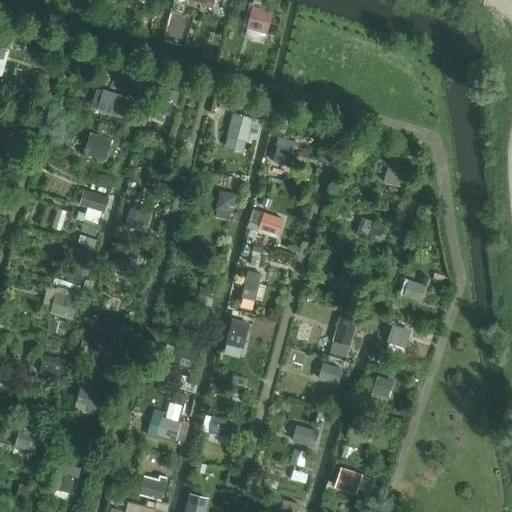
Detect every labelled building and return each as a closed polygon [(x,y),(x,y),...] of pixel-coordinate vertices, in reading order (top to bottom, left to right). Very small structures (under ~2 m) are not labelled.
[(191,0),(191,1),(212,8),(214,0),(191,0)] [(234,0),(232,7),(240,10),(245,7),(247,0),(234,0)] [(253,4),(247,23),(267,29),(272,10),(253,4)] [(176,103),(179,92),(158,87),(152,112),(169,117),(172,102),(176,103)] [(123,118),(129,98),(103,90),(97,110),(123,118)] [(254,137),(259,118),(240,113),(235,136),(248,140),(249,136),(254,137)] [(106,158),(111,139),(89,134),(84,152),(106,158)] [(290,167),(294,150),(277,146),(273,163),(290,167)] [(401,188),(407,168),(389,163),(383,182),(401,188)] [(104,214),(109,200),(84,192),(79,206),(104,214)] [(232,213),(237,196),(220,192),(216,209),(232,213)] [(146,233),(151,215),(129,209),(124,228),(146,233)] [(279,237),(285,220),(263,213),(258,229),(279,237)] [(381,243),(386,226),(365,219),(359,236),(381,243)] [(125,274),(131,252),(117,248),(110,270),(125,274)] [(85,276),(90,260),(76,256),(72,272),(85,276)] [(255,302),(261,275),(247,272),(241,298),(255,302)] [(363,295),(368,279),(348,273),(344,289),(363,295)] [(421,302),(426,286),(405,278),(399,295),(421,302)] [(211,307),(215,291),(200,287),(196,304),(211,307)] [(72,319),(76,301),(54,295),(50,314),(72,319)] [(120,340),(124,323),(98,317),(94,333),(120,340)] [(350,348),(357,324),(340,319),(333,343),(350,348)] [(239,359),(249,325),(232,320),(225,345),(226,346),(224,355),(239,359)] [(406,349),(411,332),(393,327),(388,343),(406,349)] [(193,371),(198,352),(167,344),(162,362),(193,371)] [(63,380),(67,362),(45,356),(41,375),(63,380)] [(337,386),(342,370),(324,364),(319,380),(337,386)] [(378,376),(373,392),(389,397),(394,381),(378,376)] [(94,415),(101,391),(81,385),(74,410),(94,415)] [(46,413),(51,395),(35,391),(30,409),(46,413)] [(180,440),(185,424),(177,422),(177,420),(158,415),(159,410),(150,407),(143,434),(152,437),(153,433),(173,439),(173,438),(180,440)] [(229,442),(234,423),(212,417),(208,436),(229,442)] [(354,418),(349,434),(365,439),(370,424),(354,418)] [(34,454),(41,429),(20,424),(13,449),(34,454)] [(315,447),(319,433),(297,428),(293,441),(315,447)] [(198,465),(196,473),(204,475),(206,467),(198,465)] [(359,493),(364,477),(346,471),(341,487),(359,493)] [(70,495),(75,477),(58,472),(54,490),(70,495)] [(294,472),(292,480),(306,484),(308,476),(294,472)] [(161,502),(165,484),(143,478),(139,497),(161,502)] [(280,499),(276,511),(297,511),(300,504),(280,499)] [(206,511),(207,509),(185,503),(182,511),(206,511)]
